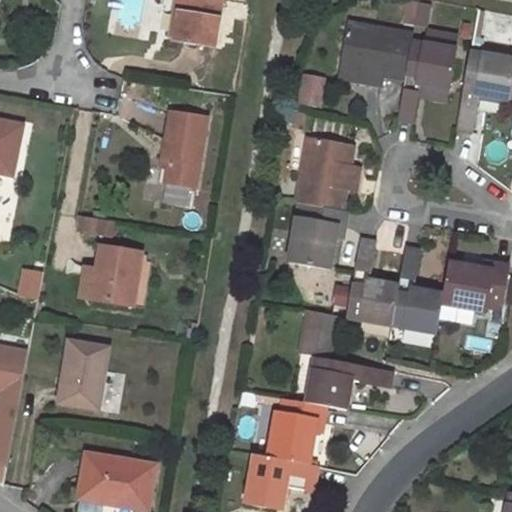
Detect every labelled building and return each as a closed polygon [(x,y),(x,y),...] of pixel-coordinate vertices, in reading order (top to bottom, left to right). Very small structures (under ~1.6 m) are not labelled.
[(182,0),(176,40),(215,46),(222,0),(182,0)] [(408,3),(406,22),(430,24),(431,5),(408,3)] [(349,23),(341,69),(361,72),(362,65),(369,66),(366,84),(381,87),(383,76),(405,80),(411,43),(413,34),(349,23)] [(412,123),(420,85),(449,90),(456,50),(424,44),(424,45),(411,43),(405,80),(397,120),(412,123)] [(478,96),(511,101),(511,59),(481,54),(481,55),(470,53),(456,130),(471,133),(478,96)] [(361,72),(359,83),(366,84),(369,66),(362,65),(361,72)] [(305,77),(300,104),(313,107),(318,80),(305,77)] [(197,189),(208,118),(172,112),(163,159),(170,160),(168,169),(166,184),(197,189)] [(0,120),(0,171),(13,174),(23,125),(0,120)] [(354,147),(307,139),(295,203),(302,204),(343,211),(347,190),(357,191),(358,177),(342,174),(343,165),(350,167),(354,147)] [(358,177),(360,168),(350,167),(343,165),(342,174),(358,177)] [(295,218),(288,262),(329,269),(334,237),(329,236),(331,226),(345,228),(348,212),(343,211),(302,204),(300,219),(295,218)] [(78,232),(105,237),(108,220),(82,216),(78,232)] [(334,237),(343,239),(345,228),(331,226),(329,236),(334,237)] [(369,280),(376,242),(360,240),(346,317),(358,318),(358,320),(391,326),(392,325),(399,285),(369,280)] [(78,298),(133,307),(141,255),(101,248),(97,269),(83,267),(78,298)] [(443,293),(414,287),(420,250),(405,248),(399,285),(392,325),(391,326),(403,326),(403,328),(435,335),(441,304),(443,293)] [(492,263),(482,261),(480,268),(479,276),(489,277),(492,263)] [(479,276),(480,268),(448,262),(443,293),(441,304),(486,312),(486,307),(501,309),(508,266),(492,263),(489,277),(479,276)] [(39,300),(45,273),(27,270),(22,296),(39,300)] [(307,311),(299,354),(313,357),(329,360),(333,339),(317,336),(321,313),(307,311)] [(333,339),(337,316),(321,313),(317,336),(333,339)] [(110,349),(70,342),(59,404),(100,410),(110,349)] [(0,418),(16,421),(29,353),(0,347),(0,390),(2,391),(0,400),(0,418)] [(347,411),(352,381),(390,389),(392,374),(315,359),(313,370),(312,369),(306,403),(328,407),(347,411)] [(280,413),(275,412),(267,457),(310,465),(316,432),(308,431),(310,420),(325,423),(328,407),(306,403),(282,399),(280,413)] [(0,418),(0,463),(7,469),(16,421),(0,418)] [(316,432),(323,433),(325,423),(310,420),(308,431),(316,432)] [(156,467),(88,455),(81,495),(118,502),(117,506),(148,511),(156,467)] [(254,455),(245,503),(283,510),(287,488),(312,492),(317,466),(310,465),(267,457),(254,455)] [(118,502),(81,495),(80,500),(117,506),(118,502)]
